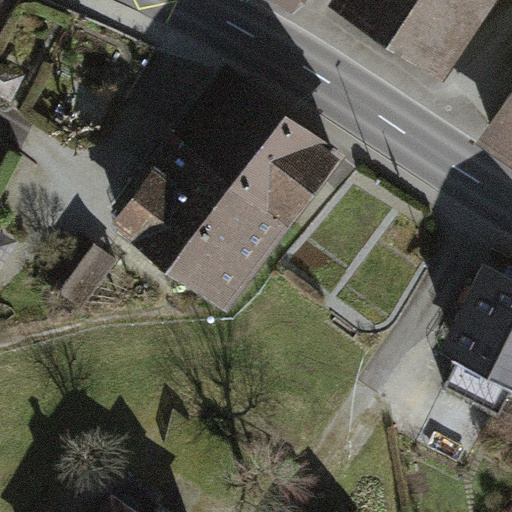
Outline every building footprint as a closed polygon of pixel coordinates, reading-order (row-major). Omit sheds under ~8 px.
[(349,0),(437,57),(474,0),(349,0)] [(233,70),(184,132),(222,165),(283,217),(334,151),(233,70)] [(511,91),(491,124),(511,138),(511,91)] [(222,165),(184,132),(121,215),(162,245),(222,165)] [(283,217),(222,165),(162,245),(223,293),(283,217)] [(81,242),(53,281),(69,292),(96,253),(81,242)] [(464,325),(455,345),(462,349),(444,385),(499,412),(511,386),(511,276),(511,278),(483,264),(472,285),(468,283),(460,300),(464,302),(454,320),(464,325)] [(139,511),(112,494),(99,511),(139,511)]
